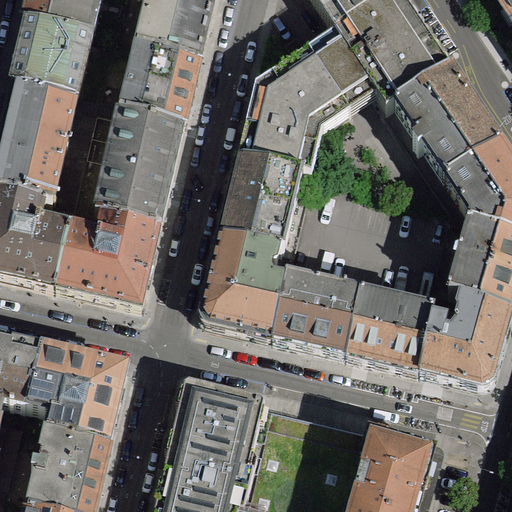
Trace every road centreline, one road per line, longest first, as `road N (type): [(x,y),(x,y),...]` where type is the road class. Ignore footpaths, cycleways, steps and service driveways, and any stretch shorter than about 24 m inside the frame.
road 1 (residential): [(171,355),(253,0)]
road 2 (residential): [(171,355),(511,437)]
road 3 (residential): [(0,315),(171,355)]
road 4 (residential): [(132,511),(171,355)]
road 5 (residential): [(511,107),(440,0)]
